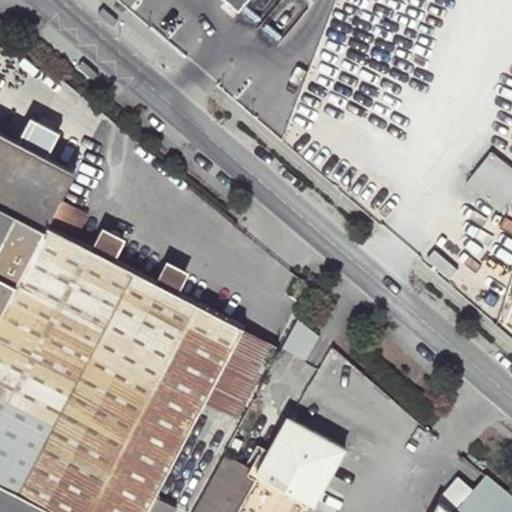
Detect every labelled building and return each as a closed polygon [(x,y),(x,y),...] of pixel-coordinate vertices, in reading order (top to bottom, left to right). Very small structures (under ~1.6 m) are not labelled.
[(22,137),(50,152),(63,128),(35,113),(22,137)] [(0,482),(56,511),(175,511),(178,508),(156,495),(221,373),(245,326),(226,316),(203,304),(119,258),(95,246),(107,226),(108,223),(93,216),(103,197),(70,181),(78,166),(50,152),(22,137),(0,125),(0,482)] [(511,159),(498,148),(470,180),(505,210),(511,201),(511,159)] [(95,246),(119,258),(130,238),(107,226),(95,246)] [(189,286),(199,269),(176,257),(167,275),(189,286)] [(203,304),(226,316),(237,296),(214,284),(203,304)] [(289,344),(310,355),(324,330),(304,318),(289,344)] [(245,326),(221,373),(245,386),(268,339),(245,326)] [(312,511),(348,448),(291,417),(262,472),(240,511),(312,511)] [(240,511),(262,472),(221,450),(187,511),(240,511)] [(463,504),(473,511),(511,511),(511,471),(500,461),(463,504)] [(473,511),(463,504),(447,491),(436,511),(473,511)]
